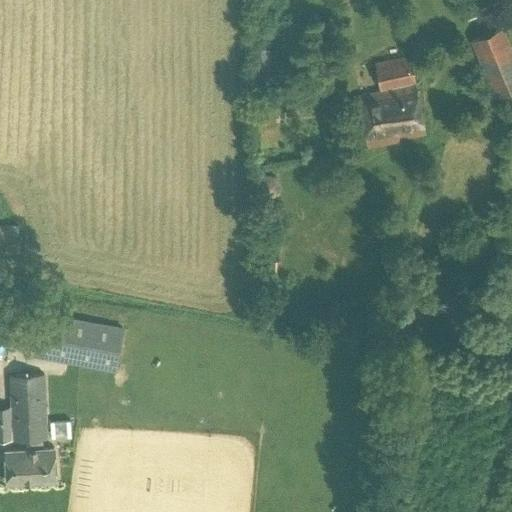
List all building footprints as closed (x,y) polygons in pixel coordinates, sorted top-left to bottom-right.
[(494,97),(511,89),(511,50),(502,27),(471,40),(494,97)] [(369,147),(399,141),(399,139),(426,134),(410,56),(376,63),(381,91),(359,95),(369,147)] [(256,147),(277,146),(273,99),(253,100),(256,147)] [(0,252),(19,253),(19,225),(0,225),(0,252)] [(116,371),(124,327),(30,310),(28,323),(38,325),(32,355),(116,371)] [(0,363),(11,364),(11,343),(0,343),(0,363)] [(48,438),(44,373),(8,375),(10,405),(0,405),(0,440),(27,439),(28,449),(5,450),(7,482),(56,479),(54,447),(43,448),(43,438),(48,438)]
